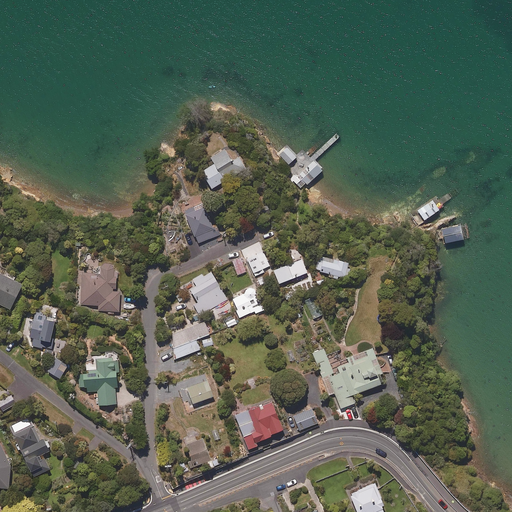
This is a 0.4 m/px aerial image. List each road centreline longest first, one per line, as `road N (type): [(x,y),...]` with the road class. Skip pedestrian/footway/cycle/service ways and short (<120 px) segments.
road 1 (secondary): [(446,511),(387,447),(351,436),(329,438),(165,508)]
road 2 (residential): [(150,469),(152,290),(165,274),(256,234)]
road 3 (residential): [(150,469),(0,354)]
